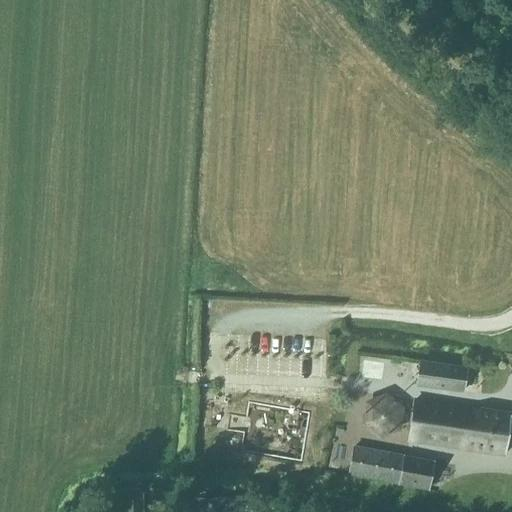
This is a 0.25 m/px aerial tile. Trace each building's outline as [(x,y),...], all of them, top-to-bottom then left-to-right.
[(417,385),(463,391),(466,368),(420,362),(417,385)] [(384,396),(369,403),(366,418),(381,430),(396,424),(399,409),(384,396)] [(511,416),(414,401),(408,440),(505,454),(511,416)] [(398,484),(429,490),(434,461),(403,455),(355,446),(349,476),(398,484)] [(142,511),(141,492),(121,493),(122,511),(142,511)] [(240,511),(240,501),(193,504),(193,511),(240,511)]
